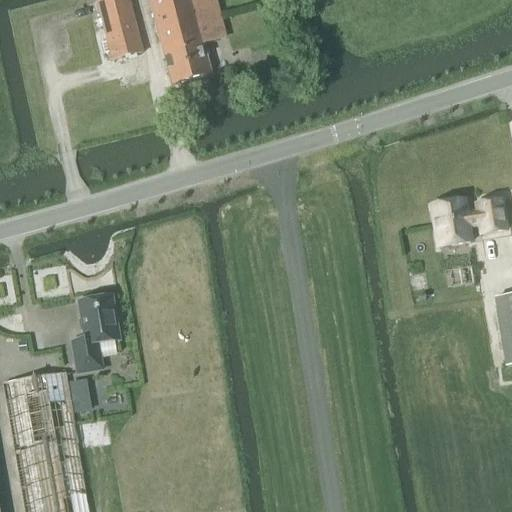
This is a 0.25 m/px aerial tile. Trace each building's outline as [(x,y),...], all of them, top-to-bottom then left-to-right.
[(94,0),(103,32),(134,24),(128,0),(94,0)] [(198,30),(221,24),(214,0),(149,0),(172,88),(211,78),(203,47),(218,43),(215,31),(199,35),(198,30)] [(112,64),(143,56),(134,24),(103,32),(112,64)] [(432,209),(438,251),(470,245),(467,229),(479,228),(481,237),(505,233),(500,204),(476,208),(477,216),(465,218),(463,204),(432,209)] [(79,305),(86,342),(72,344),(77,376),(93,373),(102,371),(97,346),(118,342),(111,299),(79,305)] [(505,369),(511,368),(511,299),(494,302),(505,369)] [(24,511),(91,511),(77,415),(93,412),(88,380),(69,383),(68,374),(5,383),(24,511)]
